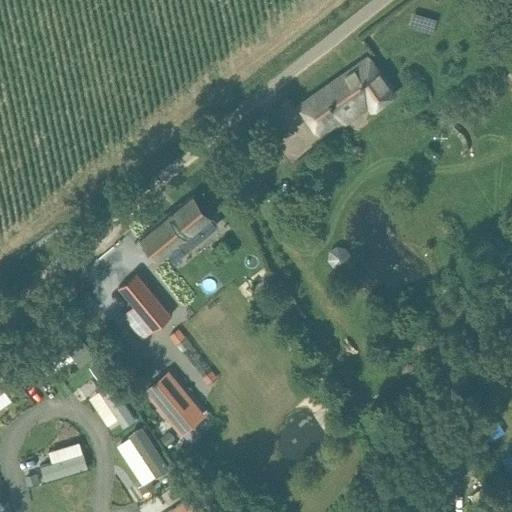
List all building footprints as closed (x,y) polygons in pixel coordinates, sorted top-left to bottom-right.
[(395,93),(380,72),(369,56),(299,105),(319,134),(342,118),(345,122),(368,105),(372,110),(395,93)] [(194,240),(216,222),(193,194),(145,234),(162,254),(188,233),(194,240)] [(171,314),(136,271),(119,286),(135,305),(123,314),(143,337),(171,314)] [(181,432),(203,414),(169,371),(146,390),(181,432)] [(429,493),(451,500),(465,460),(444,452),(429,493)] [(415,511),(435,511),(422,502),(415,511)]
